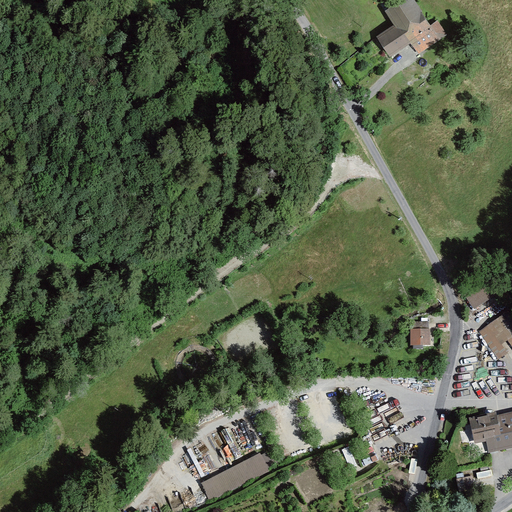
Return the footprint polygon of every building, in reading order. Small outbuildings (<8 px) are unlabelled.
[(396,26),(378,37),(391,59),(415,45),(420,53),(449,36),(441,22),(436,25),(420,0),(404,0),(387,11),(396,26)] [(486,288),(467,294),(472,308),(491,301),(486,288)] [(480,333),(494,353),(509,342),(511,347),(511,317),(509,313),(480,333)] [(413,331),(413,346),(433,346),(433,331),(413,331)] [(511,446),(511,413),(499,416),(499,413),(471,419),(477,444),(489,442),(491,452),(511,446)] [(202,485),(210,501),(270,470),(261,454),(202,485)]
